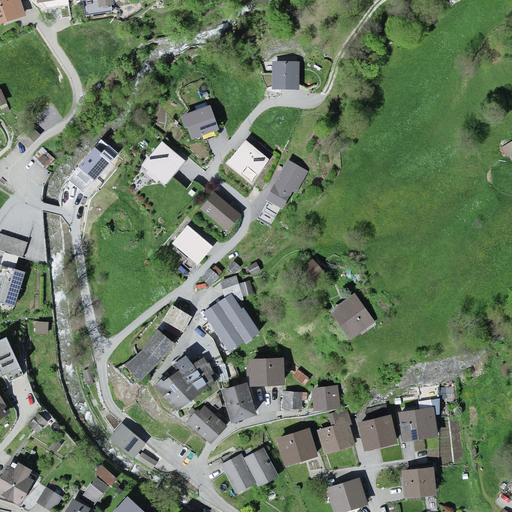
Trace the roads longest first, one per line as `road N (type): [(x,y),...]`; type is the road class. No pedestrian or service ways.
road 1 (residential): [(186,290),(245,226),(244,209),(213,183),(220,163),(272,106),(322,99)]
road 2 (residential): [(23,203),(28,161),(69,124),(80,97),(34,16)]
road 3 (residential): [(99,354),(71,219),(23,203)]
road 4 (residential): [(207,491),(109,403),(99,354)]
road 5 (residential): [(207,491),(202,462),(225,434),(304,415)]
road 6 (track): [(322,99),(346,50),(389,0)]
